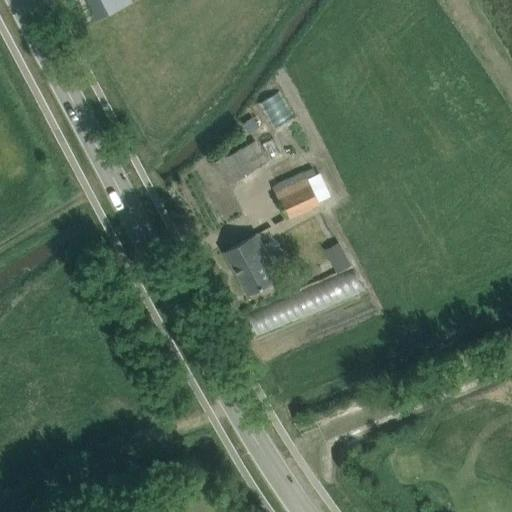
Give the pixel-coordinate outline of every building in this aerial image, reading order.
[(115,10),(119,8),(133,1),(132,0),(87,0),(97,19),(115,10)] [(330,40),(308,50),(334,107),(356,97),(330,40)] [(256,140),(242,148),(255,169),(268,161),(256,140)] [(287,217),(320,202),(313,186),(322,182),(315,167),(305,172),(304,171),(272,187),(287,217)] [(248,295),(265,285),(280,277),(256,234),(224,251),(248,295)] [(344,254),(330,261),(336,272),(350,265),(344,254)]
